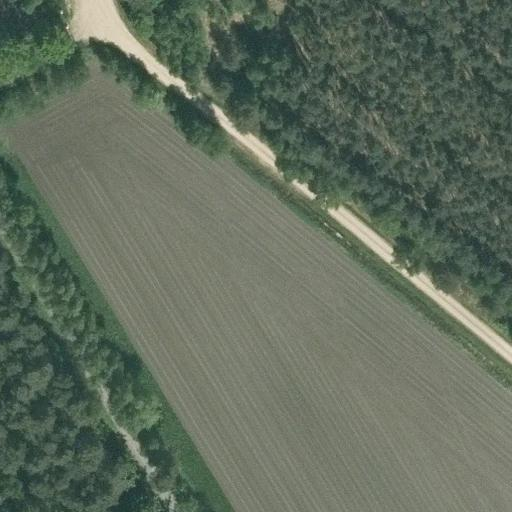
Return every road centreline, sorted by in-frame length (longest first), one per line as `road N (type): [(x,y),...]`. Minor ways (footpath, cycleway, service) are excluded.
road 1 (track): [(91,0),(93,20),(511,365)]
road 2 (track): [(0,214),(179,511)]
